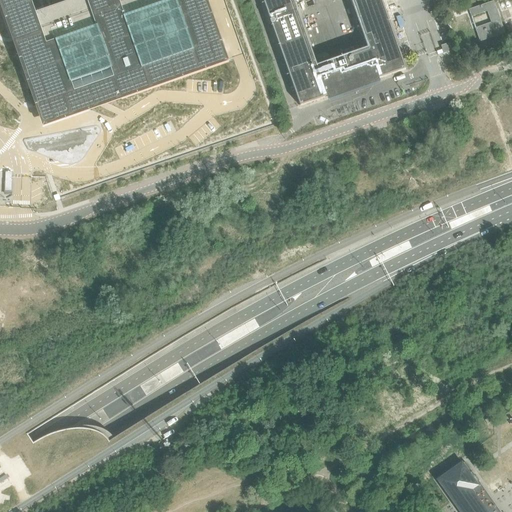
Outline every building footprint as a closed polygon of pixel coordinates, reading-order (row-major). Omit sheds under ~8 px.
[(0,0),(0,2),(12,37),(40,113),(42,118),(226,54),(206,0),(0,0)] [(262,0),(300,107),(406,70),(381,0),(262,0)] [(505,33),(494,1),(468,10),(470,18),(486,12),(490,23),(474,29),(479,42),(505,33)] [(452,51),(449,43),(441,46),(443,54),(452,51)] [(495,511),(476,484),(461,495),(467,504),(464,504),(464,511),(495,511)]
